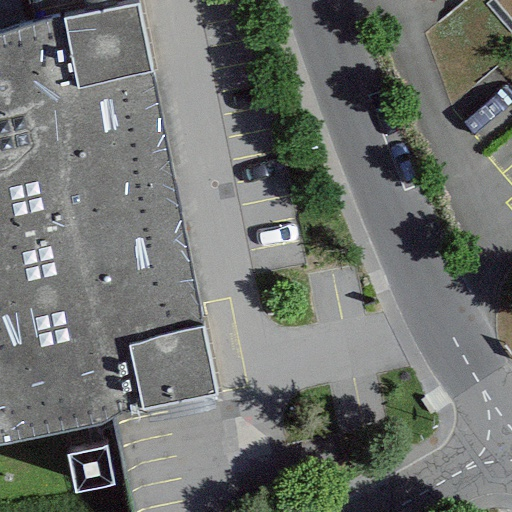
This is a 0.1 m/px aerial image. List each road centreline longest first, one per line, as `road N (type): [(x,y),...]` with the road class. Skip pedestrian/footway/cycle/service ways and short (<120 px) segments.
road 1 (residential): [(189,0),(268,369),(440,328)]
road 2 (residential): [(440,328),(345,100),(316,0)]
road 3 (residential): [(511,441),(440,328)]
